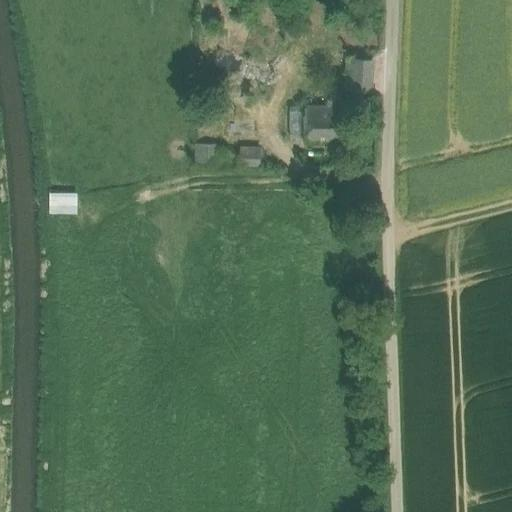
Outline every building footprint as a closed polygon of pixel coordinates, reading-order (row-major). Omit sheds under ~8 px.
[(351,55),(350,89),(371,89),(372,56),(351,55)] [(350,143),(349,94),(336,94),(336,105),(306,105),(307,134),(307,143),(350,143)] [(307,134),(306,105),(292,106),(293,135),(307,134)] [(197,145),(198,163),(215,163),(215,144),(197,145)] [(261,149),(243,149),(243,163),(261,163),(261,149)] [(53,211),(81,211),(81,190),(53,189),(53,211)]
